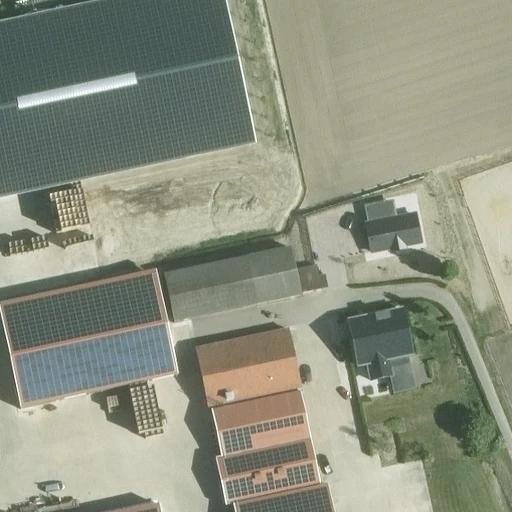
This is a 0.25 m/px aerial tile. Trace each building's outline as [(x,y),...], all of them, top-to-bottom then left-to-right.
[(139,0),(0,29),(0,193),(252,140),(222,0),(139,0)] [(313,220),(290,226),(296,254),(319,249),(313,220)] [(174,324),(257,306),(301,297),(301,296),(295,272),(290,249),(247,259),(163,276),(174,324)] [(316,268),(295,272),(301,296),(321,291),(316,268)] [(154,279),(0,310),(0,318),(18,409),(174,377),(154,279)] [(401,311),(348,322),(358,368),(367,366),(370,382),(392,377),(390,370),(408,366),(406,358),(411,357),(401,311)] [(333,511),(328,489),(321,490),(320,487),(309,439),(299,393),(301,392),(288,331),(195,351),(207,412),(210,412),(220,459),(215,460),(225,508),(232,506),(233,511),(333,511)]
